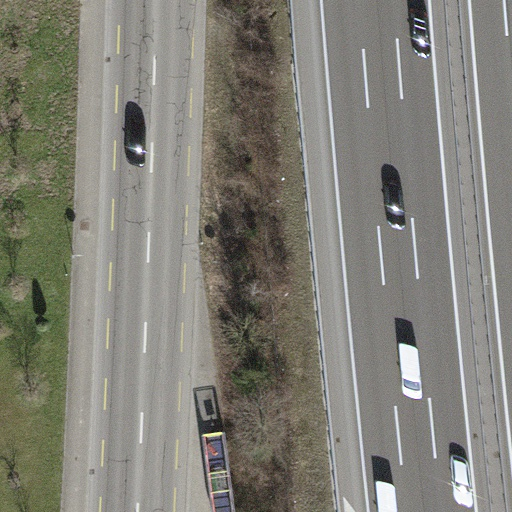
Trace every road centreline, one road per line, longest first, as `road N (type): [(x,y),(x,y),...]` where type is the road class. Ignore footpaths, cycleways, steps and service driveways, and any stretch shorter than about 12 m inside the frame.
road 1 (motorway): [(376,0),(424,511)]
road 2 (primary): [(139,511),(157,0)]
